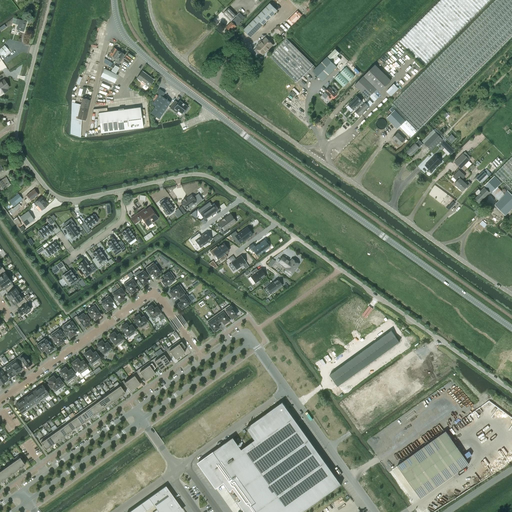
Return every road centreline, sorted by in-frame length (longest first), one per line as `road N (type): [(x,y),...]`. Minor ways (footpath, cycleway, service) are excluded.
road 1 (tertiary): [(511,328),(167,76),(123,33),(114,0)]
road 2 (unclassified): [(511,295),(188,66),(158,31),(148,0)]
road 3 (unclassified): [(511,391),(212,178),(187,174),(117,190)]
road 4 (unclassified): [(117,190),(59,198),(18,148),(16,125),(49,0)]
road 5 (residential): [(0,401),(147,296),(158,295),(203,359)]
road 6 (unclassified): [(375,511),(288,390)]
road 7 (unclassified): [(134,409),(20,491)]
road 8 (unclassified): [(27,500),(141,419)]
road 9 (unclassified): [(177,468),(288,390)]
road 10 (unclassified): [(141,419),(251,340)]
